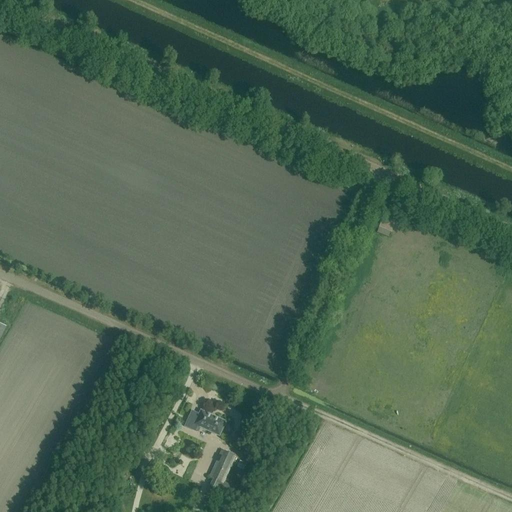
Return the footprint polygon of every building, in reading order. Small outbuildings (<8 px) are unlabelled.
[(376,224),(387,228),(393,212),(381,208),(376,224)] [(219,437),(226,423),(201,412),(195,425),(188,422),(185,427),(195,432),(197,427),(219,437)] [(175,458),(184,463),(188,457),(179,451),(175,458)] [(236,458),(222,451),(209,479),(224,485),(236,458)] [(171,459),(166,468),(177,474),(182,465),(171,459)] [(117,498),(111,507),(118,511),(124,502),(117,498)]
